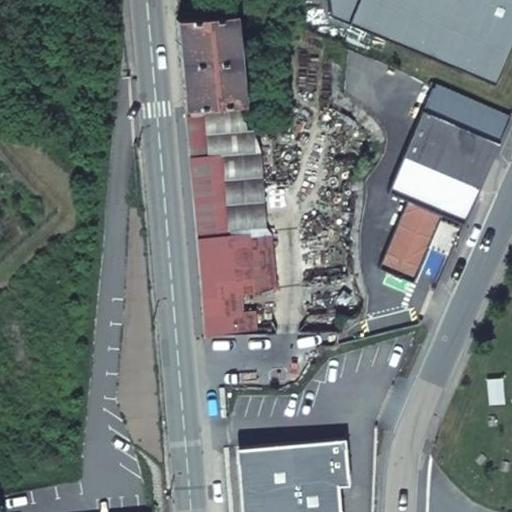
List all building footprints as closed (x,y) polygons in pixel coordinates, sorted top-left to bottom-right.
[(511,0),(325,0),(327,13),(493,84),(511,33),(511,0)] [(233,15),(174,20),(184,110),(241,105),(235,40),(233,15)] [(254,39),(235,40),(241,105),(258,104),(254,39)] [(509,119),(431,88),(402,156),(478,189),(509,119)] [(203,118),(188,120),(191,161),(207,160),(203,118)] [(478,189),(402,156),(385,193),(406,202),(439,216),(462,226),(478,189)] [(439,216),(406,202),(378,267),(412,281),(439,216)] [(248,237),(194,243),(202,318),(203,338),(213,338),(257,333),(255,312),(235,313),(233,295),(253,294),(248,237)] [(340,511),(339,486),(348,485),(345,438),(247,446),(252,511),(340,511)]
